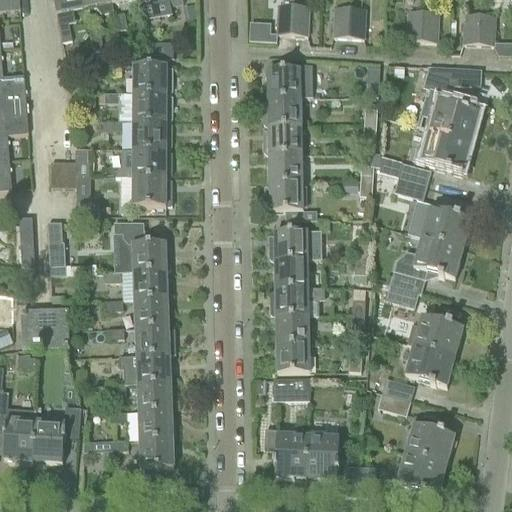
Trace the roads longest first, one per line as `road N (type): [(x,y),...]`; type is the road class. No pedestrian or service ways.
road 1 (residential): [(225,511),(214,0)]
road 2 (residential): [(487,511),(511,312)]
